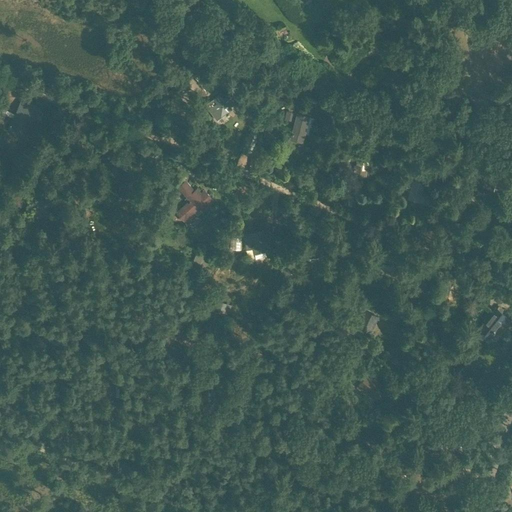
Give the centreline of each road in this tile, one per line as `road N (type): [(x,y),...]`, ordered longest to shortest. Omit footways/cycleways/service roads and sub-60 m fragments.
road 1 (track): [(511,286),(0,80)]
road 2 (track): [(0,422),(234,511)]
road 3 (track): [(511,412),(351,346)]
road 4 (track): [(178,489),(224,377)]
